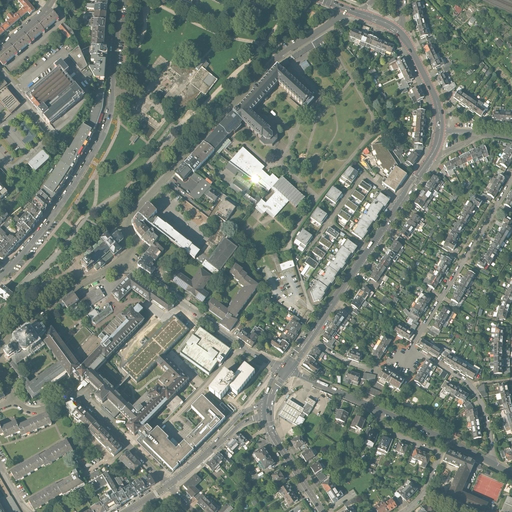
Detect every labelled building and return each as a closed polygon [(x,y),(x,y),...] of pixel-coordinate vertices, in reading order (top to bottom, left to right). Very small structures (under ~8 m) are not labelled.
[(25,0),(16,0),(24,9),(14,17),(11,14),(7,17),(10,21),(0,28),(0,36),(11,27),(24,16),(28,13),(30,16),(35,11),(27,2),(25,0)] [(108,7),(95,6),(87,5),(87,9),(95,10),(95,12),(107,13),(107,10),(108,7)] [(458,6),(452,13),(457,16),(462,10),(458,6)] [(46,17),(39,23),(45,31),(60,19),(53,12),(46,17)] [(107,13),(95,12),(94,16),(94,17),(94,21),(106,22),(106,18),(107,13)] [(106,22),(94,21),(92,21),(91,29),(93,29),(105,30),(106,27),(106,22)] [(478,29),(481,27),(476,21),(473,24),(478,29)] [(32,29),(25,35),(31,43),(45,31),(39,23),(32,29)] [(70,30),(64,25),(59,29),(62,32),(61,33),(64,36),(65,37),(66,37),(68,40),(74,36),(72,32),(70,30)] [(348,40),(354,42),(355,38),(358,30),(353,28),(348,40)] [(105,30),(93,29),(91,47),(104,48),(105,38),(105,30)] [(364,33),(358,30),(355,38),(354,42),(359,44),(360,42),(364,33)] [(426,37),(425,36),(427,36),(426,30),(418,32),(420,39),(426,37)] [(364,33),(360,42),(362,43),(363,41),(365,42),(369,35),(364,33)] [(18,41),(10,47),(17,54),(31,43),(25,35),(18,41)] [(323,36),(312,43),(316,51),(327,44),(323,36)] [(376,46),(379,39),(373,37),(370,44),(376,46)] [(379,39),(376,46),(381,48),(384,41),(379,39)] [(389,43),(384,41),(381,48),(379,52),(384,54),(386,50),(389,43)] [(394,45),(389,43),(386,50),(391,52),(394,45)] [(430,45),(422,49),(425,54),(432,50),(430,45)] [(3,52),(0,55),(0,63),(3,66),(17,54),(10,47),(3,52)] [(107,54),(107,48),(104,48),(91,47),(91,57),(106,59),(107,54)] [(79,49),(68,58),(82,74),(88,69),(79,49)] [(435,55),(432,50),(425,54),(427,59),(435,55)] [(437,60),(435,55),(427,59),(430,64),(437,60)] [(106,59),(91,57),(91,62),(95,63),(94,64),(96,65),(96,69),(89,68),(96,80),(105,81),(105,77),(106,71),(106,66),(106,59)] [(179,57),(170,69),(181,76),(178,80),(164,98),(175,106),(176,104),(181,108),(185,103),(189,107),(201,91),(205,95),(217,79),(204,70),(208,63),(203,60),(196,70),(179,57)] [(391,71),(398,67),(406,63),(403,58),(397,62),(388,66),(391,71)] [(440,58),(437,60),(430,64),(432,69),(440,65),(440,67),(441,66),(444,65),(440,58)] [(306,60),(300,64),(305,71),(311,67),(306,60)] [(81,84),(62,63),(56,69),(58,71),(27,99),(52,127),(85,97),(77,88),(81,84)] [(401,72),(409,68),(406,63),(398,67),(401,72)] [(219,129),(228,137),(229,136),(231,136),(232,135),(233,133),(243,121),(262,140),(260,142),(265,147),(272,147),(278,140),(278,132),(273,127),(271,130),(252,112),(263,100),(266,100),(268,98),(267,95),(278,84),(306,108),(314,98),(278,66),(255,91),(226,121),(219,129)] [(337,72),(330,66),(322,74),(331,83),(335,78),(333,76),(337,72)] [(368,71),(372,80),(376,78),(374,75),(377,73),(374,68),(368,71)] [(404,77),(411,73),(409,68),(401,72),(404,77)] [(400,82),(402,86),(407,83),(412,81),(411,80),(414,78),(411,73),(404,77),(405,79),(400,82)] [(443,75),(436,78),(439,84),(445,80),(443,75)] [(448,85),(445,80),(439,84),(441,89),(443,88),(448,85)] [(449,87),(446,89),(448,93),(455,86),(453,82),(452,83),(452,84),(448,86),(449,87)] [(411,97),(422,91),(419,86),(412,90),(413,93),(409,95),(411,97)] [(11,116),(21,107),(6,89),(0,94),(0,102),(1,103),(7,111),(11,116)] [(103,108),(105,92),(97,89),(95,107),(93,107),(89,116),(91,118),(89,126),(95,130),(99,122),(101,115),(103,108)] [(411,97),(413,102),(419,99),(425,97),(422,91),(411,97)] [(453,98),(458,101),(463,94),(458,91),(453,98)] [(467,98),(463,94),(458,101),(462,104),(467,98)] [(462,104),(467,107),(471,101),(467,98),(462,104)] [(476,104),(471,101),(467,107),(471,111),(476,104)] [(471,111),(476,114),(480,107),(476,104),(471,111)] [(485,110),(480,107),(476,114),(480,117),(485,110)] [(0,119),(3,123),(11,116),(7,111),(0,116),(0,119)] [(90,139),(95,130),(89,126),(85,123),(77,138),(87,145),(90,139)] [(24,125),(20,128),(29,139),(33,136),(24,125)] [(228,137),(219,129),(212,137),(204,144),(214,152),(218,155),(230,142),(227,138),(228,137)] [(36,139),(33,136),(29,139),(23,144),(27,148),(36,139)] [(82,155),(87,145),(77,138),(69,151),(80,158),(82,155)] [(393,151),(399,160),(401,155),(404,145),(394,141),(393,151)] [(378,183),(394,193),(406,175),(398,169),(399,167),(386,147),(384,147),(384,143),(371,145),(372,151),(374,151),(376,155),(374,156),(376,162),(378,161),(381,165),(379,166),(383,171),(384,170),(387,172),(378,183)] [(194,155),(191,158),(202,166),(204,163),(214,152),(204,144),(194,155)] [(415,144),(414,151),(416,152),(421,154),(424,146),(423,144),(415,144)] [(484,146),(479,148),(482,154),(488,152),(484,146)] [(265,167),(243,147),(229,164),(239,170),(242,173),(255,182),(268,192),(270,189),(275,193),(266,203),(261,200),(255,206),(264,213),(267,210),(275,217),(289,201),(296,207),(305,198),(283,177),(279,181),(273,174),(270,177),(262,170),(265,167)] [(479,148),(474,150),(477,157),(482,154),(479,148)] [(79,160),(80,158),(69,151),(68,150),(61,163),(72,171),(79,160)] [(474,150),(469,153),(472,159),(477,157),(474,150)] [(51,161),(43,151),(27,164),(35,174),(51,161)] [(412,153),(407,161),(413,166),(419,158),(415,155),(412,153)] [(469,153),(464,155),(467,162),(472,159),(469,153)] [(464,155),(459,158),(462,164),(467,162),(464,155)] [(202,166),(191,158),(185,166),(192,173),(194,174),(202,166)] [(459,158),(454,160),(457,167),(462,164),(459,158)] [(496,165),(500,167),(505,171),(507,168),(501,165),(504,160),(501,158),(496,165)] [(454,160),(449,163),(452,169),(457,167),(454,160)] [(504,160),(501,165),(507,168),(510,164),(504,160)] [(406,163),(403,166),(408,170),(409,172),(413,166),(407,161),(406,163)] [(72,171),(61,163),(44,188),(55,196),(63,185),(69,177),(72,171)] [(449,163),(444,165),(445,167),(446,170),(447,172),(452,169),(449,163)] [(239,170),(229,164),(226,169),(235,175),(239,170)] [(176,175),(184,181),(192,173),(185,166),(176,175)] [(348,180),(355,171),(351,168),(344,177),(348,180)] [(355,171),(348,180),(352,184),(359,174),(355,171)] [(255,182),(242,173),(235,181),(249,190),(255,182)] [(194,174),(190,179),(195,182),(199,178),(194,174)] [(434,176),(430,181),(437,185),(440,180),(434,176)] [(499,176),(496,181),(503,185),(506,180),(499,176)] [(209,178),(205,182),(211,186),(214,182),(209,178)] [(204,180),(189,196),(194,200),(199,200),(204,195),(210,189),(211,186),(205,182),(204,180)] [(249,190),(235,181),(230,188),(255,206),(261,200),(257,197),(255,200),(249,196),(251,192),(249,190)] [(430,181),(427,185),(433,190),(437,185),(430,181)] [(496,181),(493,185),(500,189),(503,185),(496,181)] [(361,195),(365,198),(372,188),(362,182),(359,187),(363,190),(361,195)] [(0,204),(9,197),(0,185),(0,204)] [(427,185),(424,190),(430,194),(433,190),(427,185)] [(493,185),(490,190),(497,194),(500,189),(493,185)] [(331,201),(339,190),(334,187),(327,197),(331,201)] [(53,200),(55,196),(44,188),(41,192),(51,202),(53,200)] [(210,189),(204,195),(214,203),(217,199),(219,196),(210,189)] [(339,190),(331,201),(336,204),(343,193),(339,190)] [(424,190),(421,194),(428,198),(430,194),(424,190)] [(490,190),(487,195),(492,198),(494,199),(497,194),(490,190)] [(48,208),(51,202),(41,192),(34,201),(36,203),(33,205),(33,206),(43,214),(48,208)] [(365,198),(361,195),(356,192),(352,197),(357,201),(354,205),(359,208),(365,198)] [(379,193),(374,201),(375,202),(383,207),(384,208),(386,205),(389,201),(389,200),(379,193)] [(219,196),(217,199),(222,202),(224,200),(226,202),(228,198),(221,194),(219,196)] [(421,194),(418,199),(424,203),(428,198),(421,194)] [(478,195),(475,199),(479,201),(479,200),(485,203),(487,200),(483,198),(478,195)] [(473,197),(470,202),(476,206),(479,208),(482,203),(479,201),(475,199),(473,197)] [(418,199),(414,204),(421,208),(424,203),(418,199)] [(511,202),(506,199),(503,204),(510,208),(511,204),(511,202)] [(224,200),(222,202),(218,208),(220,210),(218,213),(225,218),(230,211),(232,213),(235,208),(226,202),(224,200)] [(374,201),(371,206),(380,212),(380,213),(382,211),(382,210),(384,208),(383,207),(375,202),(374,201)] [(359,208),(354,205),(349,202),(345,207),(350,210),(347,215),(352,218),(359,208)] [(470,202),(467,207),(474,211),(476,206),(470,202)] [(157,213),(147,204),(137,215),(147,223),(151,225),(195,259),(200,252),(159,221),(157,223),(152,219),(157,213)] [(40,220),(43,214),(33,206),(29,210),(27,208),(24,210),(27,213),(37,223),(40,220)] [(371,206),(367,211),(368,211),(369,212),(377,217),(377,218),(379,215),(380,214),(380,213),(380,212),(371,206)] [(467,207),(464,212),(471,216),(474,211),(467,207)] [(317,222),(324,212),(319,209),(312,219),(317,222)] [(0,224),(2,222),(2,221),(8,215),(6,211),(0,217),(0,224)] [(367,211),(364,216),(365,217),(373,222),(374,223),(376,220),(377,218),(377,217),(369,212),(368,211),(367,211)] [(324,212),(317,222),(321,226),(329,216),(324,212)] [(352,218),(347,215),(342,212),(339,217),(343,220),(340,225),(345,229),(352,218)] [(464,212),(461,216),(468,221),(471,216),(464,212)] [(37,223),(27,213),(20,220),(31,231),(34,227),(37,223)] [(415,214),(411,219),(417,224),(419,221),(421,219),(416,215),(415,214)] [(134,231),(135,233),(147,223),(137,215),(134,220),(132,223),(132,228),(134,231)] [(364,216),(360,221),(361,221),(370,227),(370,228),(371,226),(372,225),(374,223),(373,222),(365,217),(364,216)] [(461,216),(458,221),(465,225),(468,221),(461,216)] [(28,233),(31,231),(20,220),(16,217),(12,221),(17,225),(16,227),(19,230),(18,231),(19,233),(21,231),(23,233),(26,236),(28,233)] [(502,222),(504,224),(509,226),(511,221),(505,217),(502,222)] [(411,219),(408,224),(414,228),(417,224),(411,219)] [(360,221),(357,226),(358,226),(366,232),(367,232),(369,230),(370,228),(370,227),(361,221),(360,221)] [(458,221),(455,226),(462,230),(465,225),(458,221)] [(147,223),(135,233),(136,234),(142,241),(150,234),(146,231),(151,225),(147,223)] [(408,224),(404,228),(410,233),(414,228),(408,224)] [(504,225),(502,228),(508,232),(511,228),(509,226),(504,224),(504,225)] [(10,225),(3,231),(7,234),(9,232),(13,235),(18,231),(10,225)] [(352,233),(361,240),(362,240),(364,236),(367,232),(366,232),(358,226),(357,226),(352,233)] [(455,226),(452,230),(459,235),(462,230),(455,226)] [(17,245),(19,243),(14,239),(11,236),(8,238),(6,235),(7,234),(3,231),(0,228),(0,235),(13,249),(14,247),(17,245)] [(404,228),(401,233),(404,236),(407,238),(408,236),(410,233),(404,228)] [(502,228),(499,233),(506,237),(508,232),(502,228)] [(328,242),(333,245),(339,235),(330,229),(326,234),(331,237),(328,242)] [(452,230),(450,235),(456,239),(459,235),(452,230)] [(19,233),(14,239),(19,243),(24,238),(26,236),(23,233),(21,231),(19,233)] [(150,234),(142,241),(145,243),(152,249),(155,244),(158,241),(154,238),(155,236),(154,235),(154,232),(152,231),(150,234)] [(302,243),(309,234),(304,231),(297,240),(302,243)] [(84,265),(82,267),(87,273),(88,273),(93,268),(96,272),(96,271),(96,272),(97,272),(100,269),(100,270),(101,270),(105,266),(105,265),(113,258),(114,258),(115,258),(122,252),(122,251),(127,246),(126,245),(127,245),(128,239),(122,232),(116,232),(115,232),(109,237),(108,236),(107,236),(101,242),(101,243),(92,251),(92,250),(91,250),(87,254),(87,255),(85,257),(85,258),(87,262),(86,263),(86,262),(83,264),(84,265)] [(499,233),(496,238),(503,242),(506,237),(499,233)] [(309,234),(302,243),(307,247),(313,237),(309,234)] [(0,246),(8,254),(9,253),(11,250),(13,249),(0,235),(0,240),(3,243),(0,246)] [(450,235),(447,240),(454,244),(456,239),(450,235)] [(223,238),(203,264),(219,276),(239,249),(223,238)] [(495,240),(493,243),(500,247),(503,242),(496,238),(495,240)] [(333,245),(328,242),(323,239),(319,244),(324,248),(321,252),(326,255),(333,245)] [(344,245),(354,252),(358,246),(348,240),(344,245)] [(447,247),(447,248),(447,249),(446,250),(449,252),(451,249),(453,251),(456,245),(454,244),(447,240),(443,246),(446,248),(447,247)] [(403,251),(400,249),(402,246),(396,242),(392,246),(399,251),(402,253),(403,251)] [(492,245),(490,247),(497,251),(500,247),(493,243),(492,245)] [(155,244),(152,249),(151,250),(145,257),(150,259),(154,262),(155,262),(164,251),(155,244)] [(354,252),(344,245),(341,250),(351,257),(354,252)] [(402,253),(399,251),(392,246),(389,251),(396,255),(397,254),(400,256),(402,253)] [(490,247),(487,252),(494,256),(497,251),(490,247)] [(326,255),(321,252),(316,249),(313,254),(317,257),(314,262),(319,265),(326,255)] [(351,257),(341,250),(337,256),(347,262),(351,257)] [(389,251),(386,255),(392,260),(396,255),(389,251)] [(487,252),(485,257),(491,261),(494,256),(487,252)] [(276,254),(272,255),(278,273),(283,271),(295,267),(293,261),(281,265),(276,254)] [(386,255),(383,260),(389,264),(392,260),(386,255)] [(347,262),(337,256),(334,261),(343,268),(347,262)] [(150,259),(145,257),(138,266),(147,273),(151,276),(155,271),(150,267),(154,262),(150,259)] [(445,257),(442,262),(449,266),(452,261),(445,257)] [(485,257),(482,262),(486,264),(489,266),(491,261),(485,257)] [(319,265),(314,262),(309,259),(306,264),(310,267),(307,272),(312,276),(319,265)] [(383,260),(379,264),(386,269),(389,264),(383,260)] [(477,265),(482,268),(483,269),(486,264),(482,262),(480,260),(477,265)] [(343,268),(334,261),(330,266),(340,273),(343,268)] [(442,262),(439,267),(446,271),(449,266),(442,262)] [(379,264),(376,269),(385,275),(388,271),(386,269),(379,264)] [(243,270),(236,265),(230,273),(235,277),(234,279),(239,282),(238,284),(244,288),(227,310),(212,299),(205,308),(223,321),(220,325),(230,332),(238,321),(236,320),(236,319),(238,316),(237,315),(252,294),(253,294),(255,291),(258,285),(246,276),(247,275),(242,271),(243,270)] [(340,273),(330,266),(326,272),(336,278),(340,273)] [(439,267),(436,271),(443,276),(446,271),(439,267)] [(376,269),(373,273),(382,280),(385,275),(376,269)] [(158,281),(163,284),(171,273),(166,270),(158,281)] [(177,272),(171,280),(186,291),(191,294),(196,298),(202,302),(208,294),(202,290),(211,277),(201,270),(192,283),(177,272)] [(435,274),(433,276),(440,280),(443,276),(436,271),(435,274)] [(468,271),(465,276),(472,280),(475,276),(468,271)] [(336,278),(326,272),(323,277),(333,284),(336,278)] [(373,273),(369,278),(372,280),(379,285),(383,281),(382,280),(373,273)] [(148,289),(130,276),(127,280),(112,295),(120,302),(124,298),(127,294),(131,291),(132,290),(149,303),(151,300),(168,312),(173,308),(173,307),(173,306),(172,306),(156,294),(148,289)] [(433,276),(431,281),(437,285),(440,280),(433,276)] [(465,276),(462,281),(469,285),(472,280),(465,276)] [(319,282),(329,289),(333,284),(323,277),(319,282)] [(372,280),(369,284),(377,289),(379,285),(372,280)] [(431,281),(428,286),(434,290),(437,285),(431,281)] [(462,281),(459,285),(466,290),(469,285),(462,281)] [(316,288),(325,294),(329,289),(319,282),(316,288)] [(10,291),(2,285),(0,287),(0,294),(6,300),(12,293),(10,291)] [(459,285),(456,290),(463,294),(464,293),(466,290),(459,285)] [(370,298),(373,293),(364,286),(361,291),(367,295),(370,298)] [(79,301),(92,320),(98,316),(95,311),(94,311),(91,308),(105,298),(98,288),(84,298),(79,291),(74,294),(73,294),(78,301),(79,301)] [(316,288),(312,293),(316,303),(322,300),(325,294),(316,288)] [(456,290),(453,295),(460,299),(463,294),(456,290)] [(361,291),(357,296),(364,300),(367,295),(361,291)] [(70,297),(68,299),(79,314),(83,311),(79,307),(77,306),(76,305),(79,302),(78,301),(73,294),(70,297)] [(424,295),(421,300),(428,304),(431,299),(424,295)] [(453,295),(451,299),(452,300),(458,304),(460,299),(453,295)] [(504,295),(502,301),(509,304),(511,298),(504,295)] [(357,296),(354,300),(361,305),(364,300),(357,296)] [(384,296),(379,303),(386,308),(391,301),(384,296)] [(62,303),(68,311),(72,308),(73,310),(73,312),(76,316),(79,314),(68,299),(66,300),(62,303)] [(417,303),(419,305),(425,309),(428,304),(421,300),(420,299),(417,303)] [(354,300),(351,305),(355,308),(358,309),(361,305),(354,300)] [(452,300),(449,305),(457,310),(460,305),(458,304),(452,300)] [(92,323),(96,325),(113,313),(111,306),(108,305),(106,306),(108,308),(98,316),(92,320),(92,323)] [(419,305),(416,309),(422,313),(425,309),(419,305)] [(500,306),(499,312),(506,315),(507,312),(506,311),(507,309),(500,306)] [(168,439),(158,429),(154,433),(146,425),(165,405),(176,395),(189,380),(164,356),(156,364),(167,375),(162,380),(156,386),(158,388),(149,397),(147,395),(146,396),(144,398),(145,398),(138,404),(137,406),(137,405),(133,409),(132,409),(129,406),(128,407),(120,399),(121,399),(121,398),(122,397),(117,393),(116,392),(114,391),(115,389),(107,382),(108,381),(97,371),(106,361),(114,353),(144,321),(138,316),(143,311),(138,307),(134,312),(131,309),(122,319),(120,317),(101,336),(102,337),(100,338),(99,340),(94,336),(93,336),(84,327),(66,345),(74,356),(74,357),(79,362),(77,363),(82,369),(74,375),(74,376),(79,381),(81,379),(83,381),(85,379),(87,380),(89,382),(99,392),(94,397),(98,401),(103,405),(107,400),(120,412),(131,423),(127,428),(135,436),(137,433),(140,437),(145,441),(143,444),(173,473),(179,467),(177,466),(178,465),(179,464),(180,465),(194,451),(193,450),(185,442),(176,450),(172,446),(167,441),(168,439)] [(443,307),(440,312),(447,316),(450,311),(443,307)] [(406,309),(403,311),(409,318),(416,323),(419,318),(412,314),(416,309),(413,308),(410,313),(406,309)] [(422,313),(416,309),(412,314),(419,318),(419,319),(422,313)] [(340,312),(338,315),(344,319),(348,314),(341,310),(340,312)] [(440,312),(437,317),(444,321),(447,316),(440,312)] [(338,315),(335,319),(341,323),(344,319),(338,315)] [(174,316),(122,369),(128,375),(130,377),(137,384),(137,383),(149,371),(156,364),(164,356),(188,331),(174,316)] [(292,328),(298,332),(301,327),(300,326),(300,325),(298,323),(300,320),(294,316),(288,325),(292,328)] [(407,323),(412,326),(413,324),(417,326),(418,324),(416,323),(409,318),(406,316),(404,320),(407,323)] [(437,317),(434,321),(441,326),(444,321),(437,317)] [(335,319),(332,323),(338,328),(340,326),(341,323),(335,319)] [(434,321),(431,326),(438,331),(441,326),(434,321)] [(332,323),(329,328),(335,332),(338,328),(332,323)] [(412,326),(408,331),(412,334),(417,326),(413,324),(412,326)] [(288,325),(285,330),(289,332),(295,337),(296,337),(298,335),(297,335),(296,334),(298,332),(292,328),(288,325)] [(394,332),(399,335),(403,328),(398,325),(394,332)] [(8,359),(9,360),(14,356),(15,357),(23,352),(23,353),(24,353),(25,354),(26,354),(27,353),(38,345),(38,344),(39,344),(39,343),(38,342),(37,341),(42,337),(43,337),(43,336),(44,335),(44,334),(44,333),(44,332),(43,331),(43,330),(42,329),(41,329),(41,328),(40,328),(39,327),(38,327),(38,328),(37,328),(36,328),(35,328),(34,329),(33,330),(31,332),(30,331),(29,330),(30,330),(29,330),(28,330),(27,330),(27,331),(26,331),(23,333),(20,336),(19,336),(16,338),(17,338),(16,338),(16,339),(15,339),(15,340),(15,341),(15,342),(16,342),(16,343),(14,345),(13,344),(12,345),(12,346),(10,347),(8,348),(9,348),(9,349),(10,350),(5,353),(6,353),(5,354),(5,355),(8,359)] [(255,327),(249,336),(250,337),(253,334),(258,337),(260,334),(262,336),(264,331),(258,327),(257,329),(255,327)] [(218,342),(199,328),(184,350),(180,355),(209,376),(218,363),(216,362),(220,357),(223,360),(227,355),(230,351),(218,342)] [(329,328),(325,332),(332,337),(335,332),(329,328)] [(399,335),(404,338),(408,331),(403,328),(399,335)] [(37,341),(38,342),(39,343),(43,340),(46,338),(49,342),(57,336),(52,329),(44,335),(43,336),(43,337),(42,337),(37,341)] [(241,330),(237,337),(244,342),(249,336),(241,330)] [(285,330),(282,334),(286,337),(292,341),(293,342),(293,341),(296,337),(295,337),(289,332),(285,330)] [(404,338),(408,340),(412,334),(408,331),(404,338)] [(325,332),(322,337),(328,342),(332,337),(325,332)] [(59,363),(68,374),(70,378),(74,375),(82,369),(77,363),(59,338),(61,337),(60,335),(59,334),(57,336),(49,342),(46,338),(43,340),(46,344),(45,344),(46,345),(59,363)] [(249,336),(244,342),(252,347),(256,341),(258,337),(253,334),(250,337),(249,336)] [(282,334),(279,339),(282,341),(289,346),(290,343),(291,344),(293,342),(292,341),(286,337),(282,334)] [(385,336),(382,341),(389,345),(392,341),(385,336)] [(328,342),(327,343),(331,345),(335,340),(332,337),(328,342)] [(39,343),(38,342),(39,343),(39,344),(38,344),(38,345),(27,353),(26,354),(29,357),(46,345),(45,344),(46,344),(43,340),(39,343)] [(274,340),(270,345),(277,349),(283,354),(288,347),(289,346),(282,341),(281,343),(278,341),(277,342),(274,340)] [(422,340),(418,347),(423,350),(427,343),(422,340)] [(386,350),(389,345),(382,341),(379,346),(386,350)] [(432,346),(427,343),(423,350),(428,353),(432,346)] [(379,346),(376,351),(383,355),(386,350),(379,346)] [(440,352),(432,346),(428,353),(436,358),(439,354),(440,352)] [(322,352),(315,347),(311,352),(318,357),(322,352)] [(356,352),(351,350),(348,359),(353,361),(356,352)] [(318,357),(311,352),(310,351),(307,356),(308,357),(315,361),(317,363),(320,358),(318,357)] [(380,360),(383,355),(376,351),(373,356),(380,360)] [(16,366),(17,366),(29,357),(26,354),(25,354),(24,353),(23,353),(23,352),(15,357),(14,356),(9,360),(10,361),(12,360),(14,363),(16,366)] [(361,354),(356,352),(353,361),(358,362),(361,354)] [(446,358),(443,362),(448,366),(452,359),(455,355),(450,352),(446,358)] [(314,363),(315,361),(308,357),(303,365),(306,367),(317,374),(320,370),(319,369),(316,367),(317,365),(314,363)] [(457,361),(452,359),(448,366),(453,368),(457,361)] [(116,392),(117,393),(126,384),(122,380),(123,378),(106,361),(97,371),(108,381),(107,382),(115,389),(114,391),(116,392)] [(427,361),(423,367),(430,371),(434,365),(427,361)] [(462,364),(457,361),(453,368),(458,371),(462,364)] [(26,387),(30,384),(17,366),(16,366),(14,363),(10,365),(26,387)] [(25,388),(33,400),(65,376),(68,374),(59,363),(30,384),(26,387),(25,388)] [(466,367),(462,364),(458,371),(462,374),(466,367)] [(251,378),(255,373),(244,365),(234,379),(231,376),(231,377),(224,372),(209,391),(214,395),(220,400),(229,389),(237,396),(241,391),(251,378)] [(423,367),(421,371),(427,375),(430,371),(423,367)] [(471,370),(466,367),(462,374),(467,377),(471,370)] [(379,378),(386,383),(391,374),(384,370),(379,378)] [(476,373),(471,370),(467,377),(472,380),(475,374),(476,373)] [(349,371),(347,379),(352,381),(355,373),(349,371)] [(421,371),(418,376),(424,380),(427,375),(421,371)] [(448,375),(441,371),(439,375),(445,379),(448,375)] [(355,373),(352,381),(351,384),(357,386),(360,378),(359,378),(360,375),(355,373)] [(376,376),(364,373),(363,379),(374,382),(376,376)] [(391,374),(386,383),(398,390),(401,385),(403,382),(391,374)] [(422,385),(424,380),(418,376),(415,381),(422,385)] [(379,378),(376,382),(383,387),(386,383),(379,378)] [(87,380),(85,379),(83,381),(80,384),(84,387),(89,382),(87,380)] [(454,387),(449,384),(448,385),(446,384),(444,388),(446,389),(445,391),(450,393),(454,387)] [(506,386),(498,387),(499,391),(500,394),(507,392),(506,386)] [(368,387),(366,393),(379,398),(381,393),(368,387)] [(458,390),(454,387),(450,393),(455,396),(458,390)] [(463,392),(458,390),(455,396),(459,399),(463,392)] [(468,395),(463,392),(459,399),(464,402),(468,395)] [(176,395),(165,405),(173,413),(184,402),(176,395)] [(193,434),(185,442),(193,450),(195,448),(196,449),(201,443),(225,419),(215,410),(203,398),(203,397),(192,408),(205,421),(193,434)] [(306,403),(301,412),(299,416),(297,415),(292,423),(300,428),(305,420),(303,419),(305,415),(308,416),(314,405),(316,403),(307,398),(306,400),(305,402),(306,403)] [(71,416),(72,414),(80,407),(76,403),(73,402),(70,400),(66,404),(71,416)] [(120,412),(107,400),(103,405),(101,407),(114,419),(120,412)] [(279,416),(288,421),(293,425),(298,417),(299,417),(304,410),(297,406),(288,400),(279,416)] [(72,414),(80,422),(88,414),(80,407),(72,414)] [(339,411),(337,416),(335,420),(342,422),(341,426),(344,427),(345,423),(344,423),(345,420),(347,420),(348,418),(348,417),(347,417),(348,414),(346,413),(347,413),(344,412),(339,411)] [(25,423),(18,426),(20,432),(22,436),(27,434),(33,431),(40,428),(47,426),(51,424),(47,414),(39,417),(25,423)] [(89,430),(96,422),(88,414),(80,422),(89,430)] [(350,427),(356,430),(357,428),(361,430),(365,421),(360,419),(360,418),(357,417),(357,418),(356,417),(355,421),(353,421),(350,427)] [(9,425),(1,428),(3,434),(5,438),(9,436),(16,433),(20,432),(18,426),(16,422),(9,425)] [(88,431),(103,446),(112,438),(96,422),(89,430),(88,431)] [(463,433),(452,428),(450,434),(461,439),(463,433)] [(247,440),(238,432),(232,438),(239,444),(241,447),(244,444),(247,440)] [(370,447),(373,448),(377,436),(369,432),(368,435),(365,441),(372,444),(370,447)] [(299,448),(305,444),(300,436),(291,442),(296,450),(299,448)] [(145,441),(140,437),(138,439),(136,442),(143,448),(146,451),(161,466),(167,472),(171,475),(173,473),(143,444),(145,441)] [(112,438),(103,446),(114,456),(122,448),(112,438)] [(228,448),(232,452),(239,444),(232,438),(225,446),(228,448)] [(386,453),(387,454),(392,442),(390,441),(390,440),(387,439),(387,440),(382,438),(378,450),(377,452),(385,455),(386,453)] [(46,452),(39,456),(44,465),(45,466),(73,450),(67,440),(60,444),(46,452)] [(299,448),(301,451),(308,446),(306,443),(305,444),(299,448)] [(395,452),(396,452),(404,455),(407,447),(399,444),(396,450),(395,452)] [(263,448),(254,454),(259,463),(269,456),(263,448)] [(310,450),(301,456),(306,463),(315,457),(310,450)] [(122,463),(133,474),(140,467),(142,465),(128,451),(117,462),(121,465),(122,463)] [(416,461),(419,462),(423,454),(422,453),(419,452),(415,451),(412,458),(412,459),(416,461)] [(447,451),(443,462),(459,469),(446,498),(478,511),(484,511),(488,504),(463,493),(465,489),(463,488),(470,473),(475,463),(471,461),(471,460),(468,459),(468,460),(447,451)] [(218,453),(212,458),(220,466),(226,461),(218,453)] [(424,454),(423,454),(419,462),(422,463),(420,468),(425,470),(428,461),(430,462),(432,459),(430,458),(430,457),(427,455),(424,453),(424,454)] [(18,467),(10,471),(16,481),(44,465),(39,456),(38,455),(30,460),(18,467)] [(269,456),(259,463),(264,470),(269,468),(269,469),(275,465),(269,456)] [(212,458),(206,465),(212,471),(214,470),(215,471),(220,466),(212,458)] [(318,463),(310,468),(315,475),(322,470),(318,463)] [(74,476),(57,486),(62,495),(63,496),(84,484),(76,470),(72,472),(73,474),(74,476)] [(86,478),(89,485),(103,476),(99,470),(86,478)] [(284,479),(280,472),(271,477),(276,484),(284,479)] [(107,474),(103,476),(108,485),(112,492),(121,506),(125,504),(128,501),(121,490),(118,492),(107,474)] [(194,497),(198,493),(199,492),(194,488),(202,481),(196,475),(183,487),(188,492),(186,494),(191,500),(194,497)] [(103,476),(89,485),(94,493),(108,485),(103,476)] [(141,480),(132,486),(138,496),(147,490),(155,485),(150,476),(142,481),(141,480)] [(257,476),(252,479),(255,484),(260,481),(257,476)] [(219,481),(224,485),(227,481),(223,477),(219,481)] [(0,489),(4,497),(9,494),(0,478),(0,489)] [(120,478),(115,479),(121,490),(128,501),(133,498),(138,496),(132,486),(126,489),(120,478)] [(330,481),(329,480),(328,479),(324,482),(323,481),(320,484),(321,485),(322,486),(327,494),(335,489),(334,488),(337,486),(333,480),(330,481)] [(412,485),(409,482),(406,485),(407,487),(405,490),(411,496),(417,490),(412,485)] [(36,496),(28,500),(34,511),(62,495),(57,486),(56,484),(48,489),(36,496)] [(288,485),(278,492),(280,496),(281,495),(283,499),(292,492),(288,485)] [(434,493),(442,496),(444,491),(436,488),(434,493)] [(335,489),(327,494),(331,501),(332,502),(333,504),(338,501),(338,500),(343,497),(343,496),(339,490),(337,491),(335,489)] [(401,490),(398,494),(400,496),(406,502),(411,496),(405,490),(402,492),(401,490)] [(102,504),(106,511),(110,511),(118,508),(121,506),(112,492),(107,495),(108,496),(100,501),(102,504)] [(292,492),(283,499),(289,506),(298,500),(292,492)] [(19,511),(11,496),(11,497),(9,494),(4,497),(13,511),(19,511)] [(200,503),(205,498),(202,494),(200,496),(197,499),(200,503)] [(4,496),(0,498),(0,505),(3,511),(13,511),(4,497),(4,496)] [(395,496),(392,498),(394,500),(399,506),(401,505),(397,500),(395,496)] [(511,511),(511,499),(507,497),(500,511),(511,511)] [(205,511),(212,505),(205,498),(200,503),(198,504),(205,511)] [(385,504),(389,511),(397,508),(392,500),(385,504)] [(219,511),(223,511),(229,507),(226,503),(221,507),(223,509),(219,511)]
